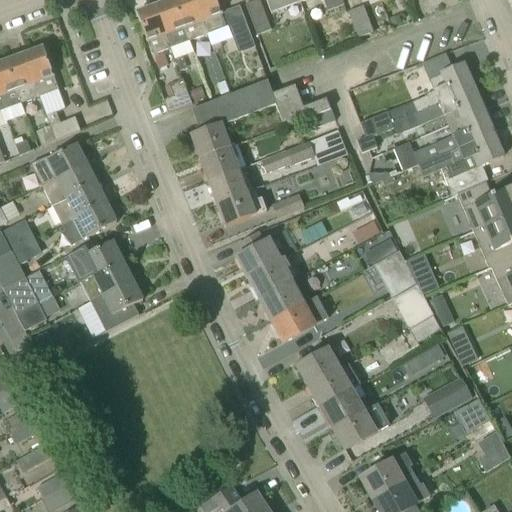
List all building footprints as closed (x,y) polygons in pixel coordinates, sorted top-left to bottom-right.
[(176,0),(174,1),(189,43),(207,36),(194,0),(176,0)] [(194,0),(207,36),(227,29),(221,14),(221,15),(215,0),(194,0)] [(265,0),(271,15),(310,0),(265,0)] [(333,0),(326,0),(324,1),(328,12),(337,9),(333,0)] [(341,0),(333,0),(337,9),(344,7),(341,0)] [(171,50),(189,43),(174,1),(155,8),(171,50)] [(259,1),(246,6),(254,29),(257,37),(271,32),(268,24),(259,1)] [(152,57),(171,50),(155,8),(137,15),(152,57)] [(226,13),(235,38),(242,54),(255,50),(239,8),(226,13)] [(349,13),(358,39),(373,34),(363,8),(349,13)] [(402,24),(399,16),(389,19),(392,28),(402,24)] [(24,56),(39,98),(58,92),(42,50),(24,56)] [(435,94),(412,104),(417,114),(473,89),(463,66),(452,71),(445,55),(422,65),(435,94)] [(21,105),(39,98),(24,56),(6,63),(21,105)] [(0,105),(3,112),(21,105),(6,63),(0,65),(0,105)] [(170,100),(163,102),(169,115),(192,106),(182,82),(169,87),(174,98),(170,100)] [(295,88),(273,96),(268,83),(192,112),(200,135),(191,138),(200,161),(231,149),(223,127),(276,107),(285,129),(314,118),(330,112),(326,101),(303,110),(295,88)] [(225,83),(217,86),(222,97),(229,94),(225,83)] [(165,89),(170,100),(174,98),(169,87),(165,89)] [(192,103),(205,99),(201,89),(188,94),(192,103)] [(449,127),(483,112),(473,89),(417,114),(414,115),(414,116),(420,128),(445,118),(449,127)] [(511,120),(504,104),(494,109),(502,125),(511,120)] [(331,112),(330,112),(314,118),(318,130),(336,123),(331,112)] [(418,168),(493,135),(483,112),(449,127),(453,138),(413,155),(409,144),(394,150),(403,173),(418,167),(418,168)] [(47,118),(51,127),(58,142),(80,133),(75,119),(60,125),(56,114),(47,118)] [(372,139),(393,130),(387,114),(360,125),(365,139),(356,142),(361,155),(376,149),(372,139)] [(42,149),(58,142),(51,127),(36,134),(42,149)] [(342,132),(313,142),(322,168),(351,158),(342,132)] [(493,135),(418,168),(422,179),(446,169),(451,180),(445,182),(452,197),(457,195),(486,183),(487,182),(481,168),(503,158),(493,135)] [(20,157),(30,153),(26,142),(15,146),(20,157)] [(261,163),(264,170),(266,176),(290,166),(291,169),(314,160),(308,144),(261,163)] [(42,189),(86,166),(76,147),(48,161),(47,159),(30,166),(42,189)] [(208,184),(240,172),(231,149),(200,161),(208,184)] [(52,209),(96,186),(86,166),(42,189),(52,209)] [(217,207),(251,194),(246,183),(244,183),(240,172),(208,184),(217,207)] [(374,186),(390,179),(388,175),(371,175),(369,176),(374,186)] [(511,188),(492,197),(486,183),(457,195),(474,233),(511,217),(511,188)] [(62,228),(106,205),(96,186),(52,209),(62,228)] [(251,194),(217,207),(225,229),(257,217),(257,216),(267,213),(262,200),(255,203),(251,194)] [(299,196),(272,207),(278,221),(304,210),(299,196)] [(106,205),(62,228),(64,233),(62,236),(71,248),(116,225),(106,205)] [(490,270),(511,260),(511,217),(474,233),(490,270)] [(370,239),(379,235),(373,223),(364,228),(370,239)] [(270,240),(264,243),(260,234),(240,245),(245,254),(237,258),(248,280),(282,262),(281,261),(270,240)] [(11,254),(21,249),(14,235),(3,240),(11,254)] [(391,240),(381,245),(388,257),(397,252),(391,240)] [(81,284),(123,263),(113,244),(95,253),(91,246),(68,258),(81,284)] [(21,249),(11,254),(12,256),(0,261),(0,285),(3,291),(25,280),(18,268),(28,263),(21,249)] [(392,300),(417,287),(399,254),(374,267),(392,300)] [(260,302),(291,285),(284,273),(290,270),(285,259),(281,261),(282,262),(248,280),(260,302)] [(511,260),(490,270),(508,309),(511,307),(511,260)] [(91,303),(132,282),(123,263),(81,284),(91,303)] [(38,306),(31,291),(25,280),(3,291),(16,317),(38,306)] [(143,302),(132,282),(91,303),(107,334),(139,317),(133,307),(143,302)] [(272,324),(303,307),(291,285),(260,302),(272,324)] [(410,331),(433,319),(417,287),(392,300),(409,332),(410,331)] [(303,307),(272,324),(283,345),(314,329),(314,328),(328,321),(317,300),(303,307)] [(38,306),(16,317),(24,333),(46,322),(38,306)] [(455,324),(450,314),(438,320),(442,330),(455,324)] [(433,319),(410,331),(417,344),(440,331),(433,319)] [(58,353),(54,345),(41,352),(45,359),(58,353)] [(426,353),(433,365),(445,358),(438,346),(426,353)] [(339,370),(344,367),(340,360),(337,362),(329,348),(296,367),(308,388),(339,370)] [(479,362),(474,350),(458,357),(463,369),(479,362)] [(0,365),(0,379),(12,373),(6,362),(0,365)] [(355,377),(346,381),(339,370),(308,388),(320,409),(352,391),(359,387),(360,387),(355,377)] [(0,396),(19,386),(12,373),(0,379),(0,396)] [(423,400),(434,421),(472,400),(460,380),(423,400)] [(422,384),(415,387),(419,394),(425,391),(422,384)] [(19,386),(0,396),(0,409),(3,416),(27,403),(19,386)] [(332,431),(364,413),(352,391),(320,409),(332,431)] [(475,442),(495,432),(480,402),(479,402),(455,414),(466,436),(471,434),(475,442)] [(364,413),(332,431),(344,452),(378,433),(377,431),(377,430),(367,411),(364,413)] [(0,426),(6,437),(10,435),(30,424),(24,413),(0,425),(0,426)] [(30,424),(10,435),(17,446),(36,436),(30,424)] [(511,437),(511,432),(510,429),(499,435),(503,443),(511,437)] [(511,462),(502,445),(502,446),(496,434),(483,441),(497,469),(511,462)] [(45,448),(28,457),(17,463),(23,476),(52,460),(45,448)] [(373,502),(408,483),(415,479),(409,469),(400,474),(394,462),(361,480),(373,502)] [(43,501),(67,488),(61,477),(37,490),(43,501)] [(373,502),(378,511),(419,511),(417,507),(418,506),(412,494),(421,489),(415,479),(408,483),(373,502)] [(0,482),(0,511),(11,511),(14,511),(2,482),(0,482)] [(67,488),(43,501),(41,502),(46,511),(56,511),(75,502),(67,488)] [(266,511),(256,496),(242,505),(231,488),(193,511),(266,511)]
